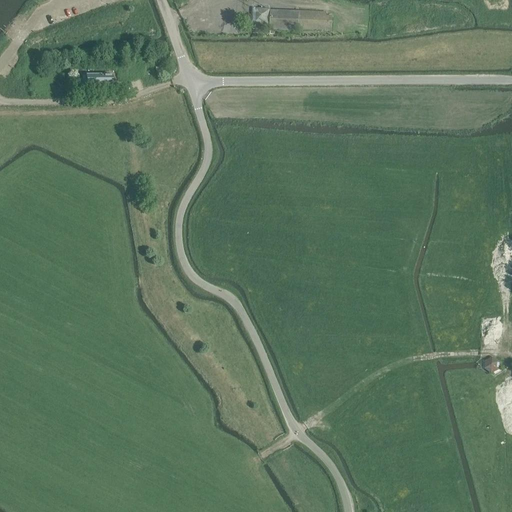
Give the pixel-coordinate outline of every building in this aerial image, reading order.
[(271,25),(272,9),(254,9),(254,24),(271,25)] [(301,30),(301,27),(301,10),(272,9),(271,25),(271,29),(301,30)] [(327,10),(301,10),(301,27),(327,27),(327,26),(333,26),(333,16),(327,16),(327,10)] [(112,75),(86,76),(86,89),(112,89),(112,75)] [(491,356),(483,367),(494,375),(502,363),(491,356)]
